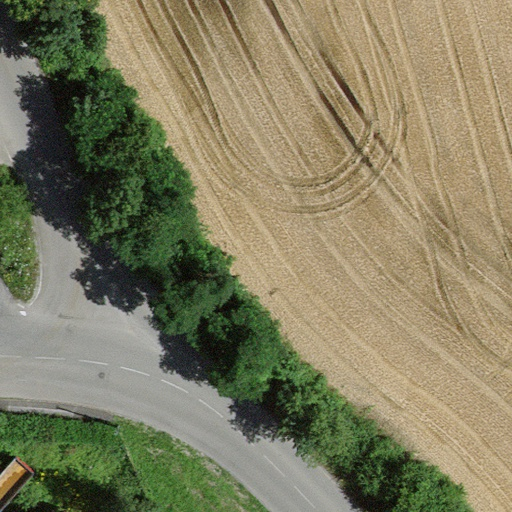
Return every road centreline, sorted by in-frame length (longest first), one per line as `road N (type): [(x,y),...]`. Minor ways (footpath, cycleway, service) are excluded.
road 1 (tertiary): [(118,364),(79,224),(0,84)]
road 2 (tertiary): [(118,364),(229,422),(314,511)]
